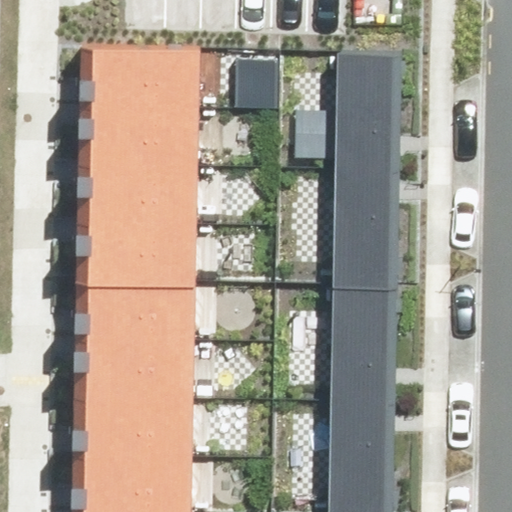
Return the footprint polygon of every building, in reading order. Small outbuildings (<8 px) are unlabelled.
[(204,35),(87,33),(86,92),(203,94),(204,35)] [(343,40),(342,159),(399,159),(400,41),(343,40)] [(203,94),(86,92),(85,152),(203,154),(203,94)] [(203,154),(85,152),(84,211),(202,213),(203,154)] [(342,159),(341,277),(397,278),(399,159),(342,159)] [(202,213),(84,211),(83,270),(201,273),(202,213)] [(201,273),(83,270),(81,329),(200,331),(201,273)] [(341,277),(339,391),(396,392),(397,278),(341,277)] [(200,331),(81,329),(80,387),(198,389),(200,331)] [(198,389),(80,387),(79,446),(197,448),(198,389)] [(339,391),(337,505),(394,506),(396,392),(339,391)] [(197,448),(79,446),(78,504),(196,506),(197,448)]
